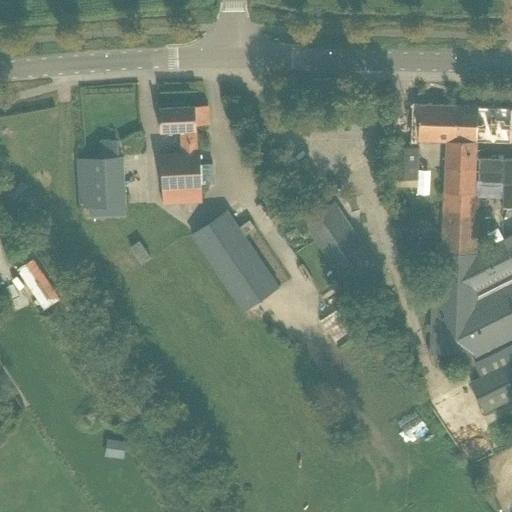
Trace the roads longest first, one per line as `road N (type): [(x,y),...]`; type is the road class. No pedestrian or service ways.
road 1 (tertiary): [(511,64),(235,56)]
road 2 (tertiary): [(0,73),(235,56)]
